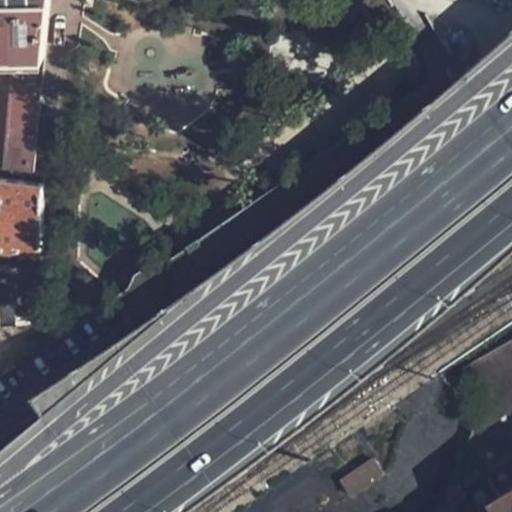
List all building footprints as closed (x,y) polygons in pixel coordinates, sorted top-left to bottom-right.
[(0,0),(0,55),(15,55),(13,81),(41,84),(48,0),(0,0)] [(511,0),(479,0),(480,23),(511,22),(511,0)] [(34,174),(41,84),(13,81),(5,170),(34,174)] [(0,243),(43,246),(43,185),(0,179),(0,243)] [(511,366),(491,367),(492,383),(488,382),(488,412),(511,411),(511,366)] [(404,420),(385,430),(398,457),(435,438),(430,429),(467,410),(448,374),(395,402),(404,420)] [(511,511),(511,425),(476,426),(466,456),(474,453),(508,507),(510,511),(511,511)] [(376,454),(344,477),(357,494),(389,470),(376,454)] [(510,511),(508,507),(498,511),(468,511),(466,508),(470,494),(454,488),(446,511),(510,511)]
